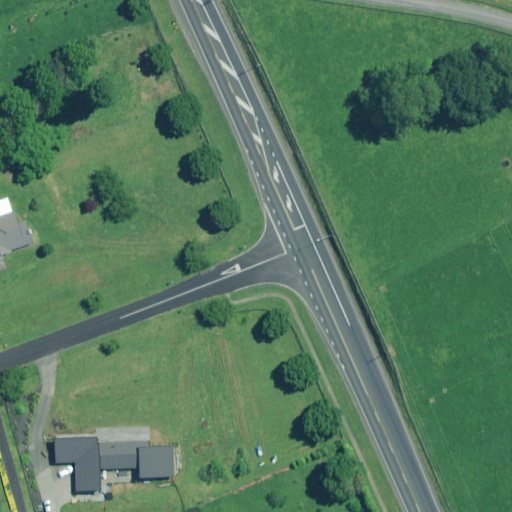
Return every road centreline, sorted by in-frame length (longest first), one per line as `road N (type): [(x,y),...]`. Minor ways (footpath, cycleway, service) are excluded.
road 1 (residential): [(306,245),(0,361)]
road 2 (primary): [(424,511),(306,245)]
road 3 (primary): [(306,245),(195,0)]
